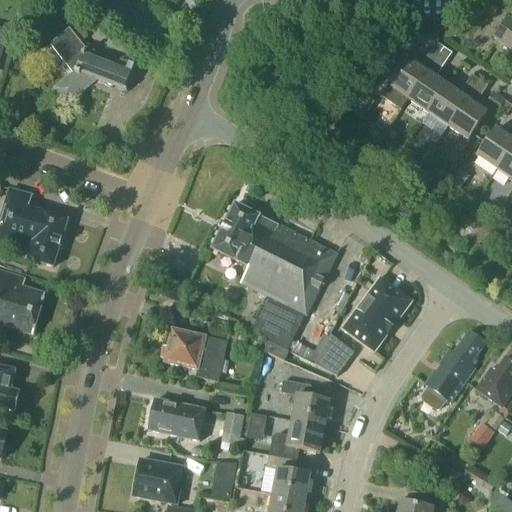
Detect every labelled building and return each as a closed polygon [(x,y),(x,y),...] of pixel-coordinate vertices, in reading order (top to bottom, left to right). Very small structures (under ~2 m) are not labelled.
[(511,23),(507,20),(493,40),(511,52),(511,51),(511,23)] [(435,22),(417,22),(417,34),(435,34),(435,22)] [(66,79),(54,89),(67,105),(97,81),(125,92),(134,67),(120,61),(117,68),(93,59),(95,53),(93,52),(95,48),(87,44),(86,48),(70,28),(49,45),(72,74),(66,79)] [(0,50),(3,51),(9,32),(0,29),(0,50)] [(443,49),(440,55),(408,101),(428,115),(447,86),(435,78),(452,54),(443,49)] [(408,101),(440,55),(432,50),(420,68),(407,59),(388,87),(380,98),(401,112),(408,101)] [(428,115),(448,128),(480,81),(472,76),(459,95),(447,86),(428,115)] [(488,87),(480,81),(448,128),(468,142),(487,114),(475,106),(488,87)] [(486,105),(498,112),(506,101),(494,93),(486,105)] [(477,158),(497,172),(511,149),(511,132),(508,138),(496,130),(477,158)] [(511,149),(497,172),(511,182),(511,149)] [(10,191),(0,225),(0,243),(28,251),(26,260),(53,268),(68,221),(29,209),(32,197),(10,191)] [(249,333),(267,342),(286,352),(304,316),(306,317),(337,256),(235,205),(212,250),(248,268),(240,285),(267,298),(249,333)] [(0,327),(33,337),(45,296),(22,289),(25,279),(0,271),(0,327)] [(345,330),(374,352),(387,334),(387,335),(397,321),(409,304),(380,282),(345,330)] [(209,337),(225,341),(228,327),(212,324),(209,337)] [(218,388),(228,344),(172,331),(168,350),(164,349),(161,360),(165,361),(165,364),(197,372),(195,383),(218,388)] [(229,333),(226,342),(249,348),(252,339),(229,333)] [(440,411),(447,401),(452,405),(476,370),(471,366),(485,345),(468,334),(453,355),(449,352),(425,386),(428,388),(421,397),(422,403),(436,412),(440,411)] [(337,378),(354,354),(331,337),(315,367),(337,378)] [(288,353),(286,352),(267,342),(262,352),(283,363),(288,353)] [(511,395),(511,364),(505,359),(495,373),(489,369),(474,390),(502,409),(511,395)] [(0,368),(0,409),(15,413),(19,393),(11,391),(15,372),(0,368)] [(296,397),(291,423),(325,430),(330,403),(308,399),(311,387),(283,381),(280,394),(296,397)] [(200,443),(207,412),(155,401),(148,432),(200,443)] [(245,417),(226,414),(221,442),(242,446),(243,439),(241,439),(245,417)] [(320,455),(325,430),(291,423),(288,436),(278,434),(272,437),(268,457),(296,462),(298,450),(320,455)] [(482,450),(494,434),(481,425),(469,441),(482,450)] [(201,456),(202,451),(193,450),(191,459),(202,461),(203,456),(201,456)] [(276,471),(271,496),(306,502),(311,477),(294,474),(296,462),(268,457),(266,469),(276,471)] [(177,507),(184,470),(141,461),(134,498),(177,507)] [(221,462),(219,496),(239,498),(242,464),(221,462)] [(439,462),(430,476),(454,491),(463,477),(439,462)] [(463,476),(490,493),(496,483),(469,466),(463,476)] [(400,503),(398,511),(433,511),(434,511),(438,511),(440,511),(444,500),(407,492),(404,503),(400,503)] [(511,511),(511,502),(495,492),(491,511),(511,511)] [(304,511),(306,502),(271,496),(268,511),(304,511)]
